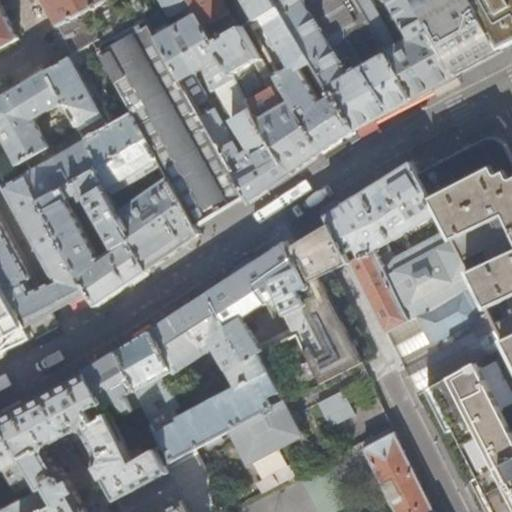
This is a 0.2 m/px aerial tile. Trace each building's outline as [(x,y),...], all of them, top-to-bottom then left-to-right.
[(47,0),(51,5),(61,25),(65,33),(76,54),(84,50),(96,43),(144,15),(153,10),(152,8),(147,0),(47,0)] [(191,0),(164,0),(179,26),(170,31),(156,6),(152,8),(153,10),(144,15),(194,102),(206,95),(196,76),(197,72),(206,66),(218,88),(236,77),(191,0)] [(191,0),(236,77),(260,119),(291,173),(319,154),(323,152),(293,99),(288,103),(272,76),(266,80),(255,62),(261,58),(244,27),(241,29),(224,0),(191,0)] [(280,0),(248,0),(260,19),(284,5),(280,0)] [(280,0),(284,5),(316,59),(331,86),(334,92),(356,130),(382,116),(414,99),(388,52),(356,0),(280,0)] [(386,0),(410,39),(399,46),(372,0),(356,0),(388,52),(414,99),(436,88),(459,76),(416,0),(386,0)] [(416,0),(459,76),(469,70),(483,63),(504,52),(502,49),(475,0),(416,0)] [(511,0),(475,0),(502,49),(511,44),(511,0)] [(0,48),(19,38),(0,3),(0,48)] [(279,75),(293,99),(323,152),(346,136),(356,130),(334,92),(323,99),(303,67),(316,59),(284,5),(260,19),(250,25),(254,31),(267,23),(276,39),(271,41),(275,46),(276,46),(278,48),(281,47),(292,67),(279,75)] [(202,116),(201,114),(197,107),(194,102),(144,15),(96,43),(136,115),(160,159),(166,170),(197,226),(222,211),(245,197),(248,203),(250,202),(251,202),(202,116)] [(89,57),(84,50),(76,54),(49,71),(65,100),(78,123),(86,137),(109,123),(75,63),(78,61),(81,62),(89,57)] [(34,119),(65,100),(49,71),(48,70),(0,98),(0,128),(19,163),(26,160),(48,147),(34,119)] [(215,109),(202,116),(251,202),(267,190),(291,173),(260,119),(236,77),(218,88),(215,90),(251,148),(241,153),(215,109)] [(206,95),(194,102),(197,107),(209,100),(206,95)] [(136,115),(89,143),(102,167),(99,168),(134,236),(130,238),(149,271),(188,244),(202,234),(197,226),(166,170),(153,180),(157,188),(141,199),(129,178),(160,159),(136,115)] [(0,224),(0,275),(28,325),(53,312),(60,308),(88,293),(96,307),(98,306),(40,202),(99,168),(102,167),(89,143),(86,137),(78,123),(65,130),(75,147),(32,172),(29,173),(4,188),(33,242),(54,281),(47,284),(31,293),(29,288),(25,281),(29,278),(1,225),(0,224)] [(457,155),(420,174),(433,198),(507,346),(511,356),(511,156),(507,146),(501,139),(494,138),(485,140),(457,155)] [(363,193),(326,216),(330,224),(349,261),(351,264),(353,263),(355,267),(365,285),(396,346),(415,384),(420,394),(433,387),(507,346),(433,198),(420,174),(414,162),(363,193)] [(130,283),(149,271),(130,238),(134,236),(99,168),(40,202),(98,306),(130,283)] [(306,348),(322,381),(364,361),(355,344),(321,276),(335,269),(340,267),(349,261),(330,224),(322,229),(309,236),(292,246),(291,247),(310,286),(299,291),(306,304),(302,305),(319,340),(324,352),(318,355),(310,343),(306,348)] [(293,327),(296,333),(298,333),(306,348),(310,343),(318,355),(324,352),(319,340),(302,305),(306,304),(299,291),(310,286),(291,247),(288,241),(263,259),(210,292),(248,359),(259,352),(265,349),(261,343),(245,316),(269,301),(271,305),(275,306),(281,302),(293,327)] [(0,275),(0,353),(15,346),(34,337),(28,325),(0,275)] [(152,330),(175,370),(177,372),(180,370),(178,365),(213,343),(238,386),(181,417),(178,418),(179,421),(157,432),(164,447),(157,451),(165,465),(195,450),(229,432),(284,400),(259,352),(248,359),(210,292),(159,325),(152,330)] [(53,312),(28,325),(34,337),(60,324),(53,312)] [(293,327),(261,343),(265,349),(296,333),(293,327)] [(119,351),(137,390),(163,377),(175,370),(152,330),(119,351)] [(511,511),(511,356),(507,346),(433,387),(490,501),(495,511),(511,511)] [(87,370),(88,372),(108,412),(121,405),(126,415),(144,432),(134,438),(127,424),(117,429),(134,464),(157,451),(164,447),(157,432),(137,390),(119,351),(91,368),(87,370)] [(117,429),(108,412),(88,372),(32,403),(3,418),(43,489),(48,487),(57,506),(44,511),(87,511),(66,473),(59,470),(49,451),(51,446),(69,436),(84,465),(93,467),(96,465),(122,511),(189,511),(165,465),(157,451),(134,464),(117,429)] [(178,418),(181,417),(177,409),(181,407),(173,390),(163,377),(137,390),(157,432),(179,421),(178,418)] [(345,388),(320,400),(332,424),(357,412),(345,388)] [(302,434),(284,400),(229,432),(247,466),(302,434)] [(0,418),(0,472),(3,471),(17,494),(32,485),(37,494),(1,511),(44,511),(57,506),(48,487),(43,489),(3,418),(3,417),(0,418)] [(363,445),(365,450),(395,435),(393,429),(363,445)] [(395,435),(365,450),(396,511),(435,511),(417,475),(396,434),(395,435)] [(224,511),(226,511),(195,450),(165,465),(189,511),(224,511)]
